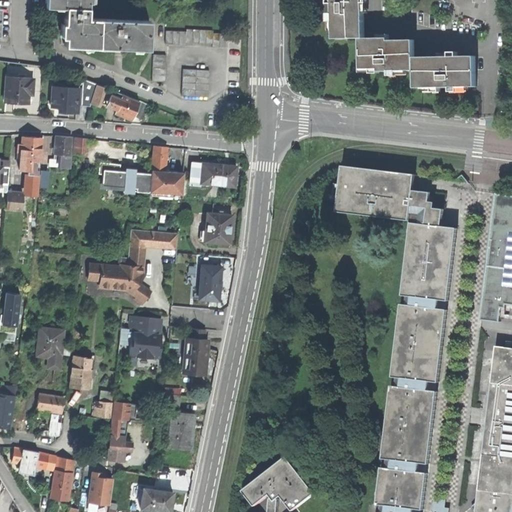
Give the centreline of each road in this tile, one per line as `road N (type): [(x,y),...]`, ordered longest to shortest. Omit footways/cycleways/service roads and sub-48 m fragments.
road 1 (residential): [(266,144),(255,260),(201,511)]
road 2 (residential): [(0,126),(266,144)]
road 3 (residential): [(511,142),(266,115)]
